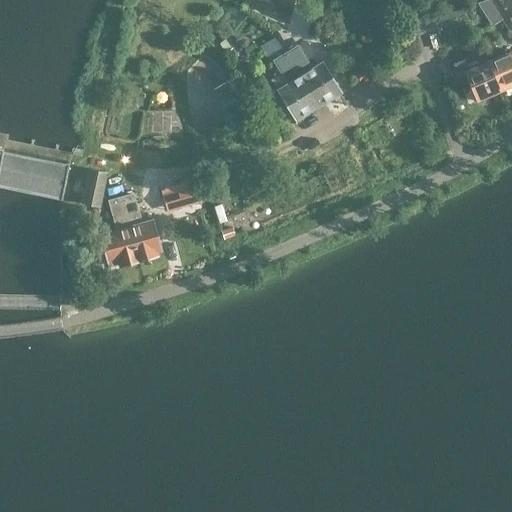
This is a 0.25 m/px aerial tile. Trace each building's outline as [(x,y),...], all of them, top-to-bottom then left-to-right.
[(295,0),(252,0),(251,6),(265,14),(266,10),(277,12),(292,17),(296,0),(295,0)] [(488,0),(487,0),(476,4),(491,26),(501,20),(488,0)] [(462,8),(437,16),(445,39),(457,36),(453,25),(467,20),(462,8)] [(275,36),(285,53),(298,45),(287,28),(275,36)] [(273,61),(287,84),(278,90),(296,120),(318,107),(299,76),(285,53),(284,54),(275,38),(260,46),(269,63),(273,61)] [(226,39),(219,44),(232,60),(238,56),(226,39)] [(311,63),(318,60),(309,40),(302,43),(311,63)] [(285,53),(299,76),(318,107),(340,93),(321,63),(312,69),(298,45),(285,53)] [(511,53),(511,50),(487,60),(501,92),(511,86),(511,53)] [(454,67),(452,68),(454,72),(455,72),(456,75),(465,72),(477,102),(501,92),(487,60),(483,52),(453,65),(454,67)] [(243,112),(225,82),(213,89),(231,119),(243,112)] [(0,186),(61,199),(68,165),(67,165),(2,151),(2,149),(0,148),(0,186)] [(89,170),(82,203),(99,206),(106,173),(89,170)] [(196,184),(172,190),(178,208),(199,202),(201,201),(201,199),(199,193),(196,184)] [(121,197),(130,228),(138,259),(156,254),(155,250),(160,249),(152,222),(135,227),(133,221),(140,219),(133,194),(121,197)] [(124,230),(101,236),(109,263),(119,260),(120,264),(138,259),(130,228),(121,197),(108,200),(115,226),(122,224),(124,230)] [(221,231),(224,239),(235,236),(232,227),(221,231)]
